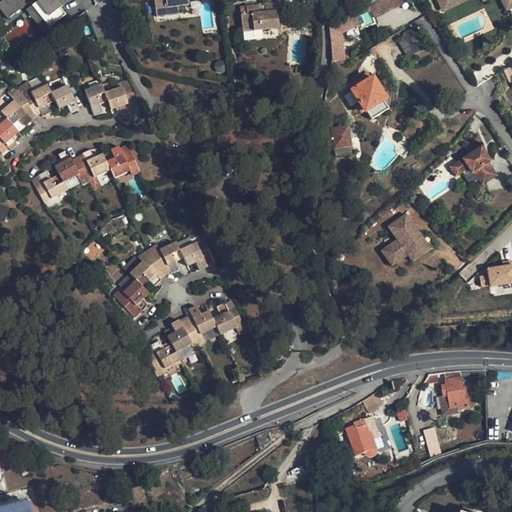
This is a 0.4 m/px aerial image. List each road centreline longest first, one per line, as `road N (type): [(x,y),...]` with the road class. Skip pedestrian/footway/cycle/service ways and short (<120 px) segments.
road 1 (tertiary): [(511,358),(402,364),(157,453),(75,451),(0,417)]
road 2 (track): [(373,372),(370,388),(290,433),(196,511)]
road 3 (residential): [(511,146),(441,42)]
